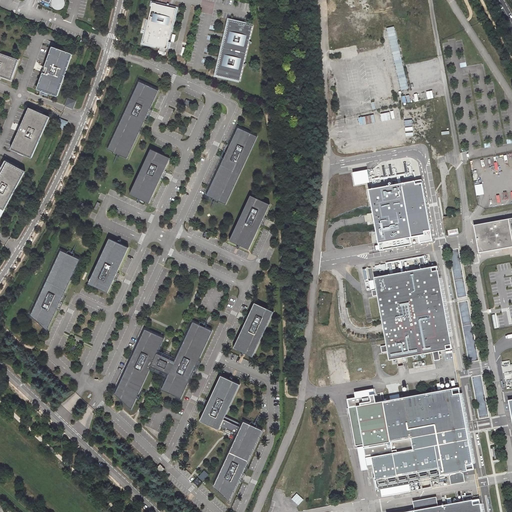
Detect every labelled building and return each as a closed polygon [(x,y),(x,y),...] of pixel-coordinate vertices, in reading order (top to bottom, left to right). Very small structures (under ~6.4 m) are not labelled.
[(43,0),(43,1),(50,4),(51,1),(53,2),(53,3),(53,5),(54,7),(55,9),(56,10),(58,10),(61,11),(63,10),(65,9),(66,7),(67,5),(67,2),(66,0),(43,0)] [(176,8),(152,2),(143,41),(167,47),(176,8)] [(226,37),(221,57),(223,57),(222,60),(220,60),(217,74),(241,80),(253,25),(230,20),(226,34),(228,34),(228,37),(226,37)] [(407,90),(394,26),(387,28),(400,91),(407,90)] [(375,40),(362,40),(363,48),(375,47),(375,40)] [(52,45),(37,90),(58,97),(73,52),(52,45)] [(20,60),(0,52),(0,76),(12,81),(20,60)] [(394,102),(388,71),(373,74),(379,105),(394,102)] [(139,80),(108,149),(128,158),(159,89),(139,80)] [(66,105),(72,107),(75,101),(68,99),(66,105)] [(28,108),(11,150),(32,159),(49,117),(28,108)] [(60,120),(58,126),(64,129),(66,122),(60,120)] [(238,126),(206,194),(226,203),(257,134),(238,126)] [(151,149),(130,194),(150,203),(171,158),(151,149)] [(0,167),(0,218),(24,171),(4,160),(0,167)] [(366,170),(351,173),(353,186),(369,183),(366,170)] [(431,242),(421,180),(367,188),(376,250),(431,242)] [(482,184),(474,185),(475,195),(483,195),(482,184)] [(251,193),(230,238),(250,247),(271,202),(251,193)] [(511,216),(475,223),(480,252),(511,245),(511,216)] [(129,247),(109,238),(89,284),(108,293),(116,276),(129,247)] [(62,251),(31,315),(48,331),(59,306),(80,260),(62,251)] [(439,350),(453,348),(438,265),(375,276),(377,288),(373,289),(374,295),(378,294),(387,344),(381,345),(382,352),(388,351),(390,359),(433,351),(435,360),(441,359),(439,350)] [(490,278),(499,329),(511,327),(505,291),(511,289),(511,277),(503,280),(502,276),(490,278)] [(251,300),(231,346),(251,355),(271,309),(251,300)] [(155,353),(148,369),(165,376),(160,389),(180,398),(210,329),(191,320),(173,360),(155,353)] [(148,369),(155,353),(162,337),(142,328),(113,394),(130,409),(148,369)] [(77,348),(72,346),(69,351),(75,354),(77,348)] [(345,369),(345,361),(346,361),(345,348),(337,349),(339,370),(345,369)] [(333,350),(325,350),(326,371),(334,371),(333,350)] [(220,425),(237,432),(241,422),(224,414),(239,383),(220,374),(199,419),(218,428),(220,425)] [(453,387),(383,399),(390,441),(411,437),(413,448),(371,455),(373,463),(377,486),(450,473),(461,471),(467,470),(466,464),(473,463),(460,392),(454,393),(453,387)] [(242,420),(241,422),(237,432),(213,485),(230,500),(262,428),(242,420)] [(160,463),(156,467),(161,472),(165,467),(160,463)] [(204,470),(198,476),(202,480),(208,474),(204,470)] [(462,472),(461,471),(450,473),(451,474),(449,474),(451,484),(465,481),(463,472),(462,472)] [(296,493),(291,498),(297,505),(303,499),(296,493)] [(481,511),(480,502),(473,504),(472,499),(434,506),(416,509),(396,511),(481,511)] [(415,503),(416,509),(434,506),(433,500),(415,503)]
